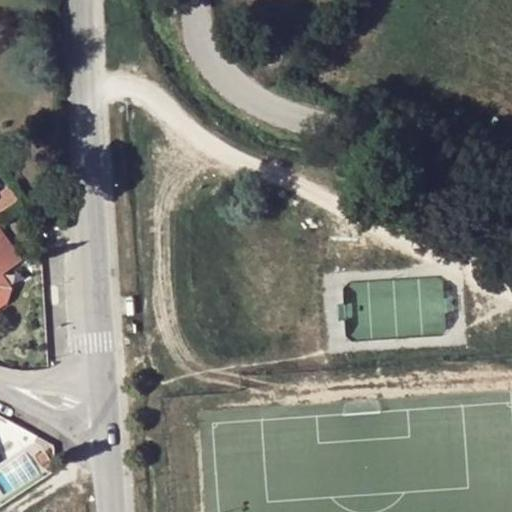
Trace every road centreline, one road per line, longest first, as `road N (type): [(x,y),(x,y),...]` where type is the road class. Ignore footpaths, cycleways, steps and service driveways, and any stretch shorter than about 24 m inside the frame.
road 1 (track): [(82,84),(156,107),(511,298)]
road 2 (tertiary): [(76,0),(102,407)]
road 3 (unclassified): [(188,0),(197,44),(222,78),(295,123),(511,213)]
